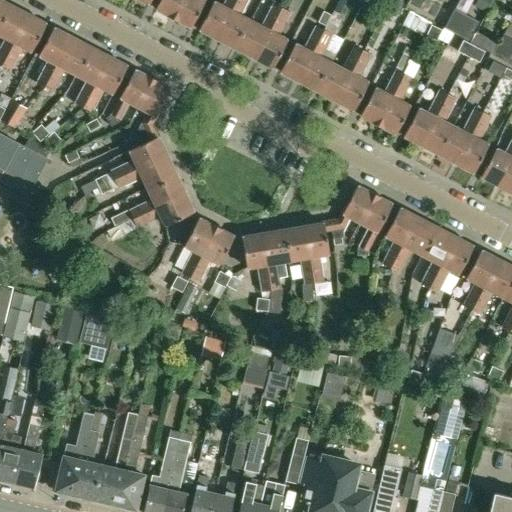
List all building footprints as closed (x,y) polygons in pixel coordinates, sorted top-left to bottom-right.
[(0,0),(0,24),(10,5),(8,4),(0,0)] [(160,0),(156,9),(174,18),(183,0),(160,0)] [(183,0),(174,18),(192,27),(205,0),(183,0)] [(200,29),(218,38),(237,0),(226,0),(223,6),(214,2),(200,29)] [(248,0),(237,0),(218,38),(235,47),(237,48),(251,21),(249,20),(241,16),(248,2),(248,0)] [(410,0),(408,3),(427,13),(433,1),(430,0),(410,0)] [(388,1),(382,13),(390,17),(396,5),(388,1)] [(440,5),(433,1),(427,13),(434,17),(440,5)] [(239,49),(255,58),(282,8),(274,4),(262,27),(251,21),(237,48),(239,49)] [(0,64),(3,66),(30,15),(12,6),(10,5),(0,24),(0,34),(7,38),(0,51),(0,64)] [(279,36),(286,22),(291,13),(282,8),(255,58),(274,68),(288,41),(279,36)] [(331,14),(323,10),(318,21),(325,25),(331,14)] [(453,10),(443,30),(467,43),(478,23),(453,10)] [(33,52),(47,24),(30,15),(3,66),(12,71),(16,61),(24,47),(33,52)] [(414,30),(413,32),(424,38),(425,36),(426,35),(431,25),(432,24),(420,18),(414,30)] [(511,24),(509,23),(498,44),(493,54),(511,64),(511,24)] [(281,71),(298,80),(325,28),(317,24),(311,35),(304,49),(295,44),(281,71)] [(436,41),(442,31),(431,25),(426,35),(425,36),(436,41)] [(38,85),(45,88),(72,37),(54,28),(40,56),(50,61),(38,85)] [(334,33),(325,28),(298,80),(316,90),(318,91),(332,63),(331,62),(321,57),(328,44),(334,33)] [(493,54),(498,44),(477,33),(472,43),(493,54)] [(72,37),(45,88),(53,93),(58,83),(66,69),(75,74),(77,75),(91,47),(89,47),(90,46),(72,37)] [(458,51),(469,56),(474,47),(463,41),(458,51)] [(319,92),(336,101),(363,50),(355,46),(350,55),(343,69),(334,64),(332,63),(318,91),(319,92)] [(403,57),(396,70),(404,74),(408,66),(410,61),(412,62),(417,52),(406,46),(402,53),(401,56),(403,57)] [(76,104),(85,109),(110,57),(93,48),(91,47),(77,75),(79,76),(88,80),(81,94),(76,104)] [(484,52),(474,47),(469,56),(479,62),(484,52)] [(371,54),(363,50),(336,101),(354,110),(369,82),(359,77),(366,64),(371,54)] [(110,57),(85,109),(92,113),(97,103),(104,89),(114,94),(128,67),(110,57)] [(492,61),(488,71),(501,78),(506,68),(492,61)] [(503,75),(511,79),(511,70),(507,68),(503,75)] [(130,102),(138,106),(153,79),(136,70),(114,112),(105,118),(111,127),(119,122),(123,116),(130,102)] [(396,70),(391,79),(384,93),(375,88),(361,116),(378,125),(404,74),(396,70)] [(413,78),(404,74),(378,125),(395,134),(410,107),(401,102),(408,87),(413,78)] [(140,135),(148,132),(156,128),(154,125),(161,110),(160,109),(171,88),(153,79),(138,106),(149,112),(143,124),(138,134),(140,135)] [(404,136),(421,145),(449,95),(440,90),(427,113),(418,108),(404,136)] [(421,145),(438,154),(453,127),(443,122),(456,98),(449,95),(421,145)] [(14,128),(15,126),(16,124),(22,112),(25,107),(11,100),(0,121),(14,128)] [(438,154),(456,163),(481,112),(474,108),(462,132),(453,127),(438,154)] [(481,112),(456,163),(474,173),(488,146),(478,140),(491,117),(481,112)] [(32,132),(40,142),(55,129),(47,120),(32,132)] [(97,120),(87,126),(90,133),(101,127),(97,120)] [(156,128),(148,132),(150,136),(151,141),(160,137),(158,133),(156,128)] [(44,140),(52,149),(62,141),(54,132),(44,140)] [(48,160),(0,133),(0,181),(28,196),(48,160)] [(160,137),(151,141),(130,151),(134,161),(120,168),(110,172),(111,175),(114,181),(166,156),(159,140),(161,139),(160,137)] [(481,177),(499,186),(511,160),(511,139),(504,154),(496,149),(481,177)] [(76,151),(65,156),(68,164),(79,158),(76,151)] [(166,156),(114,181),(117,187),(118,189),(128,185),(142,178),(147,188),(148,189),(176,176),(175,174),(166,156)] [(511,160),(499,186),(511,193),(511,160)] [(153,200),(138,207),(129,211),(133,220),(185,195),(177,177),(176,176),(148,189),(149,191),(153,200)] [(106,177),(95,182),(98,188),(109,183),(106,177)] [(101,195),(112,189),(109,183),(98,188),(101,195)] [(360,223),(376,195),(358,186),(348,206),(346,206),(338,221),(331,222),(325,222),(326,231),(332,230),(332,239),(343,238),(342,232),(344,229),(350,218),(360,223)] [(98,188),(93,191),(96,197),(101,195),(98,188)] [(165,226),(193,213),(185,195),(133,220),(107,232),(111,241),(146,224),(161,217),(165,226)] [(393,204),(376,195),(360,223),(370,228),(362,242),(358,250),(358,256),(368,256),(368,252),(371,246),(393,204)] [(382,264),(391,269),(417,217),(400,208),(386,236),(394,241),(387,255),(382,264)] [(111,218),(115,226),(131,218),(127,210),(111,218)] [(437,227),(435,226),(417,217),(391,269),(399,273),(404,263),(411,250),(420,254),(422,255),(437,227)] [(183,274),(191,278),(217,228),(199,219),(185,247),(194,252),(183,274)] [(322,226),(305,228),(315,283),(324,281),(322,272),(320,257),(330,255),(326,231),(325,222),(322,223),(322,226)] [(429,289),(456,237),(439,228),(437,227),(422,255),(424,257),(433,261),(426,274),(421,284),(429,289)] [(235,237),(217,228),(191,278),(200,283),(211,261),(221,265),(235,237)] [(305,228),(286,231),(292,262),(301,260),(303,275),(305,284),(302,285),(303,301),(313,301),(312,283),(315,283),(305,228)] [(286,231),(263,235),(272,290),(280,289),(279,280),(276,264),(292,262),(286,231)] [(262,292),(272,290),(263,235),(242,238),(247,269),(258,267),(260,283),(262,292)] [(460,275),(475,247),(456,237),(429,289),(438,293),(443,283),(450,270),(460,275)] [(499,260),(481,250),(466,279),(476,284),(469,297),(464,306),(472,311),(499,260)] [(511,266),(499,260),(472,311),(481,315),(486,306),(493,292),(501,297),(503,298),(511,281),(511,266)] [(223,266),(214,282),(225,287),(231,274),(223,266)] [(171,287),(182,292),(188,282),(177,276),(171,287)] [(510,330),(511,327),(511,281),(503,298),(511,302),(511,305),(501,326),(510,330)] [(0,284),(0,319),(5,321),(13,287),(0,284)] [(187,284),(175,309),(185,314),(197,289),(187,284)] [(270,293),(269,299),(268,310),(276,311),(277,293),(270,293)] [(3,334),(23,338),(28,316),(32,300),(12,295),(9,311),(3,334)] [(268,310),(269,299),(257,298),(256,311),(267,312),(268,310)] [(36,301),(30,326),(49,331),(56,306),(36,301)] [(64,304),(59,327),(78,332),(84,308),(64,304)] [(87,310),(79,342),(106,349),(114,317),(87,310)] [(198,322),(190,320),(182,318),(180,326),(187,328),(195,331),(198,322)] [(118,322),(114,340),(130,344),(134,326),(118,322)] [(134,345),(152,349),(157,329),(139,325),(134,345)] [(423,374),(419,385),(433,389),(435,390),(458,335),(439,328),(423,374)] [(286,331),(273,330),(271,345),(284,347),(286,331)] [(187,340),(186,347),(196,350),(198,342),(187,340)] [(205,343),(203,353),(221,358),(224,348),(205,343)] [(315,350),(313,361),(335,365),(337,355),(315,350)] [(459,359),(452,355),(446,367),(453,371),(459,359)] [(350,369),(351,357),(338,356),(337,368),(350,369)] [(250,357),(248,365),(265,370),(268,361),(250,357)] [(277,357),(271,378),(284,382),(289,360),(277,357)] [(367,372),(367,362),(368,358),(351,357),(350,369),(350,370),(367,372)] [(470,358),(468,364),(466,370),(478,374),(482,362),(470,358)] [(394,363),(382,361),(379,373),(392,375),(394,363)] [(367,362),(367,372),(366,374),(379,375),(380,363),(367,362)] [(394,376),(402,377),(404,365),(396,364),(394,376)] [(487,377),(498,382),(503,371),(492,366),(487,377)] [(408,381),(419,385),(423,374),(411,370),(408,381)] [(324,385),(342,390),(345,377),(327,373),(324,385)] [(376,383),(372,401),(386,404),(390,386),(376,383)] [(443,393),(435,430),(455,435),(461,411),(464,411),(466,401),(459,399),(459,397),(443,393)] [(0,447),(7,419),(11,401),(2,399),(0,409),(0,447)] [(29,424),(23,450),(15,484),(34,488),(42,454),(33,452),(45,402),(35,399),(29,424)] [(85,412),(77,446),(66,443),(55,490),(57,491),(58,493),(65,495),(67,493),(74,494),(94,414),(85,412)] [(104,416),(94,414),(74,494),(81,496),(82,499),(89,501),(91,499),(93,499),(102,465),(92,463),(104,416)] [(115,469),(102,465),(93,499),(100,501),(101,503),(106,504),(108,503),(116,505),(137,416),(128,415),(115,469)] [(146,419),(137,416),(116,505),(123,506),(124,509),(130,511),(133,509),(136,509),(144,475),(133,473),(146,419)] [(17,421),(7,419),(0,447),(0,479),(15,484),(23,450),(19,449),(22,436),(13,434),(17,421)] [(299,427),(286,481),(297,484),(310,430),(299,427)] [(142,511),(162,511),(181,432),(170,430),(159,477),(151,475),(142,511)] [(254,431),(251,445),(245,469),(256,472),(258,473),(268,434),(266,434),(254,431)] [(192,435),(181,432),(162,511),(182,511),(187,494),(179,492),(181,482),(192,485),(197,463),(186,461),(192,435)] [(245,469),(251,445),(238,442),(232,466),(245,469)] [(357,469),(358,466),(332,460),(333,455),(310,450),(302,484),(306,485),(302,501),(305,502),(304,505),(307,505),(305,511),(365,511),(375,473),(357,469)] [(400,469),(385,466),(373,511),(394,511),(398,498),(394,497),(400,469)] [(423,475),(408,472),(403,496),(418,499),(423,475)] [(209,511),(214,493),(205,491),(208,478),(198,476),(189,511),(209,511)] [(257,511),(260,504),(261,498),(252,496),(255,484),(256,479),(247,477),(245,482),(244,486),(238,511),(257,511)] [(434,491),(429,511),(438,511),(445,482),(438,480),(436,492),(434,491)] [(446,482),(445,482),(438,511),(450,511),(455,496),(458,482),(447,480),(446,482)] [(261,498),(260,504),(257,511),(278,511),(282,495),(284,486),(265,481),(264,486),(261,498)] [(224,496),(214,493),(209,511),(230,511),(237,485),(227,483),(224,496)] [(511,511),(511,497),(494,493),(489,511),(511,511)]
